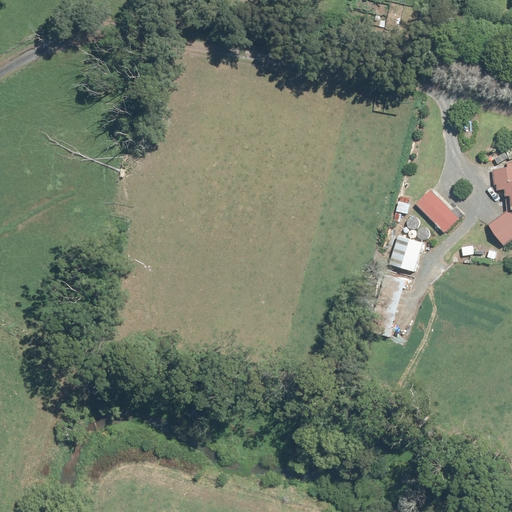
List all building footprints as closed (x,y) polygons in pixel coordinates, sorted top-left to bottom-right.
[(511,149),(497,158),(500,163),(510,158),(511,160),(511,149)] [(511,208),(491,225),(508,247),(511,243),(511,162),(495,165),(497,188),(500,187),(501,191),(509,190),(511,208)] [(446,233),(466,215),(458,206),(453,211),(435,190),(419,204),(446,233)] [(413,203),(401,202),(399,213),(412,214),(413,203)] [(409,226),(409,227),(406,229),(409,235),(410,234),(411,234),(411,235),(411,236),(412,237),(412,238),(413,238),(414,238),(414,239),(415,239),(416,239),(417,239),(418,239),(419,239),(419,238),(420,238),(420,239),(421,239),(422,240),(423,241),(424,241),(425,241),(426,242),(427,241),(428,241),(429,241),(430,240),(431,240),(432,239),(432,238),(433,238),(433,237),(433,236),(434,235),(434,234),(433,233),(433,232),(433,231),(432,230),(432,229),(431,229),(430,228),(429,227),(428,227),(427,227),(426,227),(425,227),(424,227),(423,228),(423,227),(423,226),(423,225),(424,224),(423,224),(423,223),(423,222),(423,221),(422,220),(421,219),(420,219),(420,218),(419,218),(418,217),(417,217),(416,217),(415,217),(414,217),(413,218),(412,218),(411,219),(410,220),(410,221),(409,221),(409,222),(409,223),(408,224),(408,225),(409,226)] [(427,243),(403,235),(393,265),(418,273),(427,243)]
